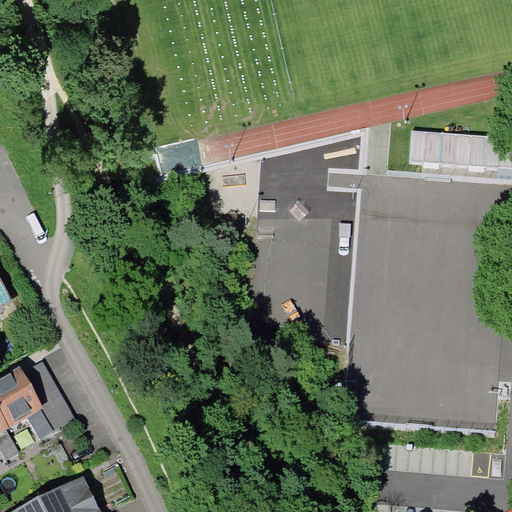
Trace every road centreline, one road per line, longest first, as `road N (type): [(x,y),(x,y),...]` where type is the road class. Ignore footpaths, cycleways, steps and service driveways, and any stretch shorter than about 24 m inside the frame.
road 1 (residential): [(0,216),(54,297),(156,511)]
road 2 (track): [(54,297),(62,201),(48,62)]
